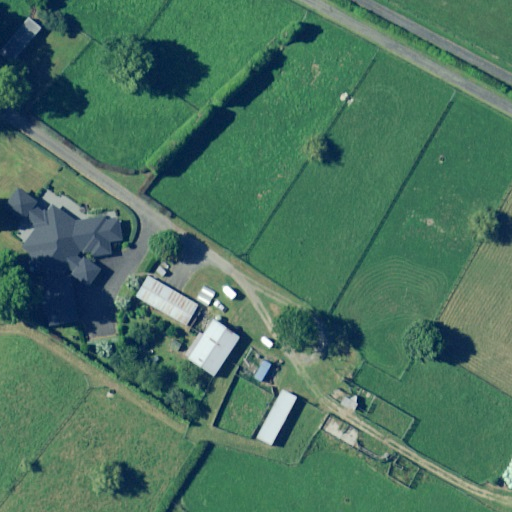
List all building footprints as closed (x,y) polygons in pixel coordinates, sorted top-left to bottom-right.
[(42,28),(29,18),(1,53),(13,63),(42,28)] [(34,227),(21,248),(24,252),(26,277),(48,272),(49,280),(43,282),(45,293),(40,294),(44,315),(48,315),(50,329),(79,324),(70,276),(65,277),(64,276),(70,268),(75,271),(73,274),(91,286),(102,271),(87,260),(89,257),(113,253),(111,242),(120,241),(116,217),(108,218),(108,216),(73,223),(54,210),(49,216),(36,208),(40,202),(18,188),(5,208),(34,227)] [(199,306),(149,277),(137,297),(187,326),(199,306)] [(240,338),(214,321),(203,337),(200,335),(185,357),(215,376),(240,338)] [(342,360),(334,369),(349,383),(357,374),(342,360)] [(272,365),(266,361),(256,378),(262,382),(272,365)] [(298,398),(283,390),(258,438),(272,446),(298,398)] [(363,401),(348,391),(339,404),(354,414),(363,401)]
